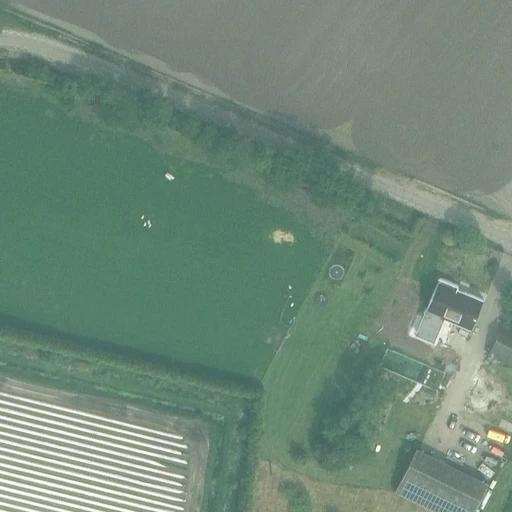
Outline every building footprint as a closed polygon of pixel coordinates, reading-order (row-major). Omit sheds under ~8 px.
[(439,280),(432,299),(426,311),(472,330),(483,302),(456,290),(457,287),(439,280)] [(425,328),(469,346),(474,332),(431,314),(425,328)] [(488,355),(511,366),(511,326),(504,323),(488,355)] [(452,381),(463,359),(427,340),(416,362),(452,381)] [(400,362),(370,423),(418,446),(440,403),(426,396),(435,379),(400,362)] [(511,381),(484,367),(468,398),(511,419),(511,381)] [(435,511),(477,511),(491,486),(420,449),(398,492),(435,511)]
